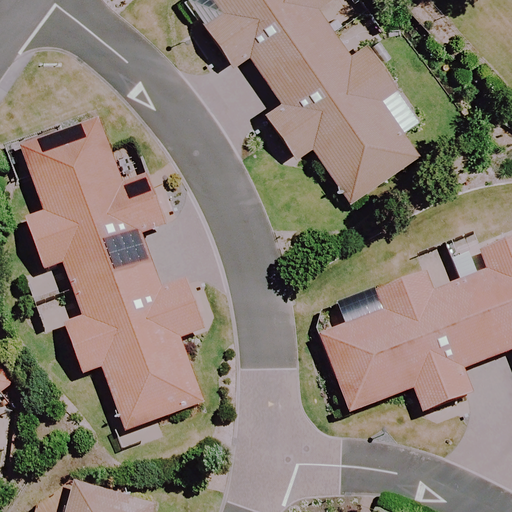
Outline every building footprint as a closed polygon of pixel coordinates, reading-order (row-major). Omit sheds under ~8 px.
[(213,0),(221,11),(206,21),(237,66),(254,55),(286,102),(268,113),(298,157),(316,145),(353,201),(419,157),(384,104),(400,93),(369,46),(351,58),(318,8),(330,0),(213,0)] [(120,185),(96,123),(21,151),(45,214),(28,220),(48,271),(68,264),(88,317),(68,324),(87,374),(108,366),(132,429),(206,401),(183,340),(202,333),(182,281),(162,289),(140,233),(160,225),(142,176),(120,185)] [(511,248),(486,258),(494,278),(441,298),(433,278),(383,296),(391,317),(328,340),(355,414),(416,392),(423,411),(475,391),(468,371),(511,354),(511,248)] [(0,396),(15,384),(0,366),(0,396)] [(150,511),(84,492),(77,511),(150,511)]
